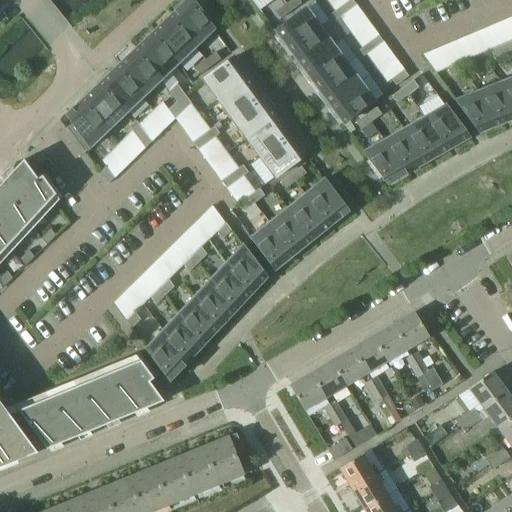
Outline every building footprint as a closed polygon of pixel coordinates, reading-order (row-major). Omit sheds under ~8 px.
[(191,0),(187,0),(172,15),(196,48),(214,31),(191,0)] [(301,4),(298,0),(291,0),(286,5),(291,12),(301,4)] [(356,6),(351,0),(350,0),(339,9),(343,15),(356,6)] [(280,20),(291,12),(286,5),(275,13),(280,20)] [(305,9),(275,32),(288,50),(319,27),(305,9)] [(331,24),(343,15),(339,9),(326,18),(331,24)] [(172,15),(154,32),(178,65),(196,48),(172,15)] [(319,27),(288,50),(302,69),(333,46),(319,27)] [(154,32),(137,49),(161,81),(162,80),(169,74),(178,65),(154,32)] [(384,44),(379,38),(367,47),(371,53),(384,44)] [(511,50),(511,41),(501,46),(506,53),(511,50)] [(333,46),(302,69),(315,87),(346,64),(333,46)] [(501,46),(489,51),(494,59),(506,53),(501,46)] [(367,47),(354,56),(359,62),(371,53),(367,47)] [(137,49),(119,65),(143,98),(161,81),(137,49)] [(221,60),(215,53),(205,61),(210,68),(221,60)] [(234,58),(202,81),(217,100),(248,77),(234,58)] [(463,72),(475,67),(470,59),(458,65),(463,72)] [(205,61),(194,69),(199,76),(210,68),(205,61)] [(346,64),(315,87),(329,105),(360,83),(346,64)] [(119,65),(102,82),(126,115),(143,98),(119,65)] [(458,65),(446,70),(451,77),(463,72),(458,65)] [(408,77),(403,71),(391,80),(396,86),(408,77)] [(169,74),(162,80),(171,93),(178,87),(179,86),(169,74)] [(248,77),(217,100),(231,120),(262,97),(248,77)] [(511,78),(500,83),(511,99),(511,78)] [(413,81),(402,89),(408,96),(418,88),(413,81)] [(102,82),(84,99),(108,131),(126,115),(102,82)] [(360,83),(329,105),(343,125),(374,102),(360,83)] [(511,99),(500,83),(478,92),(502,125),(511,120),(511,99)] [(178,87),(171,93),(178,102),(184,95),(178,87)] [(402,89),(392,97),(397,104),(408,96),(402,89)] [(478,92),(455,101),(479,133),(502,125),(478,92)] [(183,112),(191,104),(184,95),(178,102),(176,103),(183,112)] [(262,97),(231,120),(245,139),(277,116),(262,97)] [(84,99),(66,116),(72,125),(66,129),(85,154),(108,131),(84,99)] [(176,103),(168,111),(175,120),(183,112),(176,103)] [(445,106),(424,118),(448,151),(469,139),(445,106)] [(376,108),(366,116),(371,123),(381,115),(376,108)] [(291,136),(277,116),(245,139),(259,158),(291,136)] [(366,116),(355,124),(360,131),(371,123),(366,116)] [(424,118),(404,130),(428,162),(448,151),(424,118)] [(143,132),(135,121),(129,127),(137,138),(143,132)] [(219,134),(214,127),(203,135),(209,142),(219,134)] [(404,130),(384,141),(408,173),(428,162),(404,130)] [(137,138),(145,149),(151,142),(143,132),(137,138)] [(193,143),(198,150),(209,142),(203,135),(193,143)] [(291,136),(259,158),(275,179),(306,156),(291,136)] [(384,141),(364,153),(388,185),(408,173),(384,141)] [(23,161),(0,185),(0,255),(55,195),(41,177),(37,180),(23,161)] [(248,173),(242,166),(232,174),(237,181),(248,173)] [(306,174),(301,167),(290,175),(296,182),(306,174)] [(114,179),(106,168),(100,174),(108,185),(114,179)] [(232,174),(221,182),(226,189),(237,181),(232,174)] [(280,183),(285,190),(296,182),(290,175),(280,183)] [(324,180),(305,195),(329,227),(347,212),(324,180)] [(265,196),(259,189),(249,197),(254,204),(265,196)] [(305,195),(287,209),(311,242),(329,227),(305,195)] [(238,205),(243,212),(254,204),(249,197),(238,205)] [(287,209),(269,224),(293,256),(311,242),(287,209)] [(226,224),(217,233),(222,240),(231,231),(226,224)] [(269,224),(251,238),(275,271),(293,256),(269,224)] [(50,230),(41,238),(46,246),(55,237),(50,230)] [(242,246),(226,264),(249,296),(266,279),(242,246)] [(207,255),(201,248),(192,257),(198,264),(207,255)] [(29,251),(19,260),(25,267),(34,258),(29,251)] [(183,266),(189,273),(198,264),(192,257),(183,266)] [(226,264),(210,281),(234,313),(249,296),(226,264)] [(7,272),(0,278),(0,283),(3,288),(12,279),(7,272)] [(165,296),(174,287),(168,280),(159,289),(165,296)] [(210,281),(194,298),(218,330),(234,313),(210,281)] [(150,298),(155,305),(165,296),(159,289),(150,298)] [(194,298),(178,315),(202,347),(218,330),(194,298)] [(131,329),(140,320),(135,313),(126,322),(131,329)] [(414,314),(393,326),(407,349),(428,336),(414,314)] [(178,315),(162,332),(186,364),(202,347),(178,315)] [(373,338),(386,361),(407,349),(393,326),(373,338)] [(162,332),(146,349),(170,382),(186,364),(162,332)] [(352,350),(366,373),(386,361),(373,338),(352,350)] [(332,363),(345,386),(366,373),(352,350),(332,363)] [(410,369),(422,362),(417,353),(405,360),(410,369)] [(137,358),(15,408),(46,450),(163,402),(149,383),(153,380),(137,358)] [(422,375),(427,371),(422,362),(410,369),(416,378),(422,375)] [(311,375),(325,398),(345,386),(332,363),(311,375)] [(432,368),(427,371),(422,375),(428,385),(431,391),(442,385),(432,368)] [(469,389),(484,409),(505,393),(491,373),(469,389)] [(325,398),(311,375),(290,387),(304,410),(325,398)] [(422,375),(416,378),(423,388),(428,385),(422,375)] [(369,393),(382,386),(376,377),(364,384),(369,393)] [(387,395),(382,386),(369,393),(375,402),(382,398),(387,395)] [(498,428),(511,417),(511,402),(505,393),(484,409),(498,428)] [(387,395),(382,398),(390,412),(395,409),(387,395)] [(417,395),(410,399),(416,410),(423,406),(417,395)] [(328,418),(340,411),(334,402),(323,408),(328,418)] [(0,403),(0,468),(37,454),(0,403)] [(464,414),(472,425),(480,419),(472,408),(464,414)] [(345,420),(340,411),(328,418),(334,427),(345,420)] [(463,432),(472,425),(464,414),(455,421),(463,432)] [(511,447),(511,417),(498,428),(511,447)] [(430,447),(446,435),(439,427),(423,439),(430,447)] [(153,511),(218,486),(243,475),(242,471),(249,468),(235,435),(228,438),(228,437),(44,511),(153,511)] [(334,460),(352,450),(345,439),(327,450),(334,460)] [(409,455),(421,448),(416,440),(404,447),(409,455)] [(492,453),(500,464),(509,458),(501,446),(492,453)] [(425,455),(421,448),(409,455),(414,462),(425,455)] [(491,471),(500,464),(492,453),(483,459),(487,465),(491,471)] [(339,469),(351,490),(375,476),(362,455),(339,469)] [(483,459),(474,466),(478,472),(487,465),(483,459)] [(387,496),(375,476),(351,490),(364,510),(387,496)] [(441,480),(429,488),(433,495),(445,488),(441,480)] [(445,488),(433,495),(438,503),(443,511),(449,511),(457,507),(450,495),(445,488)] [(396,511),(387,496),(364,510),(364,511),(396,511)]
